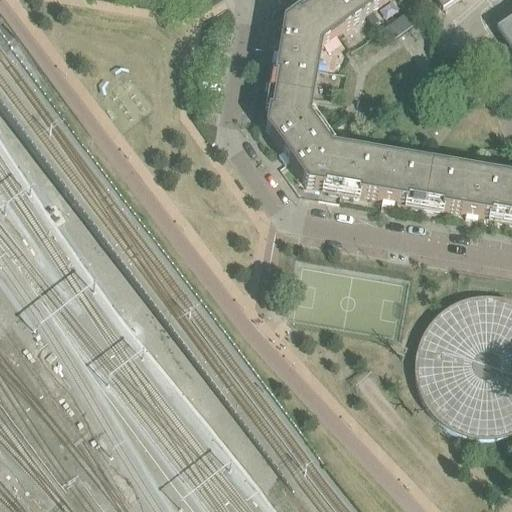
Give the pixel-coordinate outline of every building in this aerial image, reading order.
[(394,0),(315,0),(310,4),(335,42),(394,0)] [(432,0),(442,14),(462,0),(432,0)] [(312,105),(319,64),(321,52),(335,42),(310,4),(299,12),(300,15),(296,18),(282,28),(277,57),(273,56),(271,68),(275,68),(272,85),(269,85),(267,98),(312,105)] [(416,28),(413,24),(407,16),(400,21),(409,33),(416,28)] [(409,33),(400,21),(394,26),(402,38),(409,33)] [(511,23),(496,34),(511,58),(511,23)] [(402,38),(394,26),(387,30),(395,43),(402,38)] [(395,43),(387,30),(380,35),(389,47),(395,43)] [(332,149),(314,123),(309,122),(312,105),(267,98),(265,111),(268,112),(264,134),(281,158),(278,161),(284,170),(288,168),(305,192),(321,194),(321,197),(340,201),(348,156),(331,154),(332,149)] [(423,215),(431,170),(348,156),(340,201),(358,204),(359,201),(382,205),(381,209),(392,211),(393,207),(404,208),(403,212),(423,215)] [(506,229),(511,194),(511,184),(431,170),(423,215),(442,218),(442,215),(465,219),(464,223),(476,225),(477,221),(487,223),(487,226),(506,229)] [(511,309),(498,305),(489,304),(481,304),(469,306),(463,308),(454,311),(443,318),(435,325),(428,332),(425,338),(419,350),(415,363),(414,377),(415,390),(420,403),(426,415),(435,426),(444,434),(457,441),(466,444),(474,446),(486,446),(494,446),(502,444),(511,441),(511,309)]
